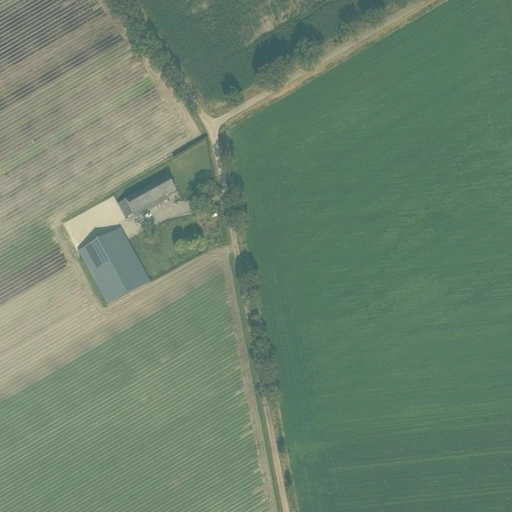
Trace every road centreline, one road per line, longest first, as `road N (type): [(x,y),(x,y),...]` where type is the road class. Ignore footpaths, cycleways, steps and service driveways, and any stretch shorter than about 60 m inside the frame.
road 1 (unclassified): [(228,218),(211,128),(427,0)]
road 2 (track): [(228,218),(286,511)]
road 3 (track): [(122,0),(211,128)]
